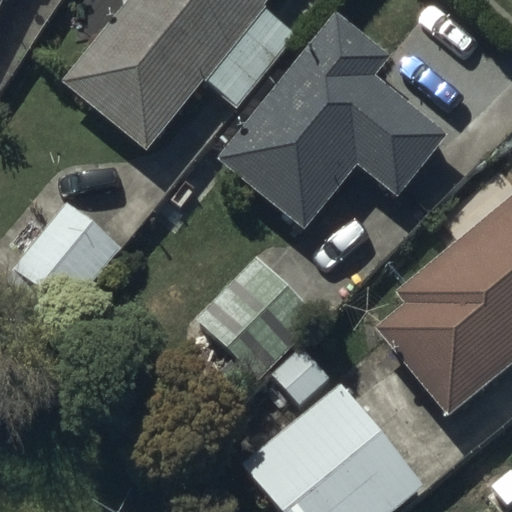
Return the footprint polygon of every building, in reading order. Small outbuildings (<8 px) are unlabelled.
[(136,0),(63,92),(146,158),(202,89),(236,116),(297,41),(265,15),(277,0),(136,0)] [(390,67),(335,23),(217,170),(306,241),(359,175),(398,207),(448,145),(375,87),(390,67)] [(511,370),(511,206),(395,303),(404,313),(375,337),(447,424),(511,370)] [(120,259),(65,213),(11,277),(66,324),(120,259)] [(320,325),(257,266),(198,327),(261,387),(320,325)] [(341,395),(244,470),(276,511),(402,511),(421,498),(341,395)]
